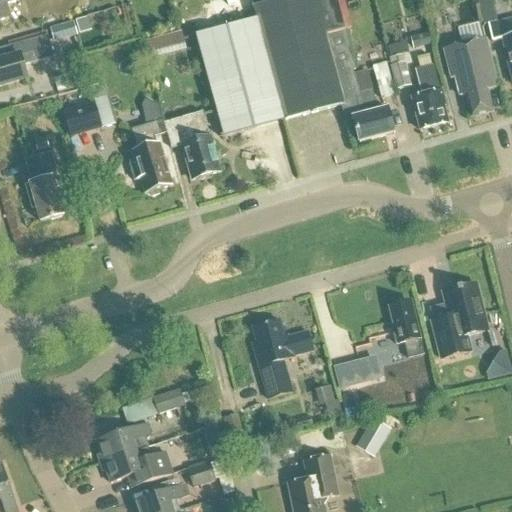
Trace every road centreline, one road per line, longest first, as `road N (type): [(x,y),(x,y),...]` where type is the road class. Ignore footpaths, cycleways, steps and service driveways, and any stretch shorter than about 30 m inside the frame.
road 1 (tertiary): [(0,339),(152,296),(200,246),(239,226),(347,199),(429,213),(486,200)]
road 2 (residential): [(433,251),(153,331),(66,389),(16,402)]
road 3 (residential): [(67,511),(16,402)]
